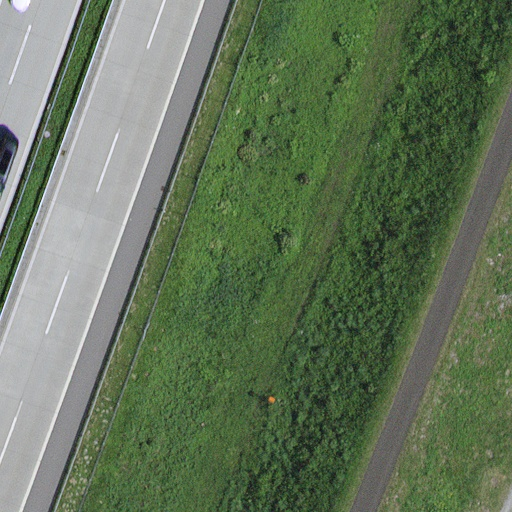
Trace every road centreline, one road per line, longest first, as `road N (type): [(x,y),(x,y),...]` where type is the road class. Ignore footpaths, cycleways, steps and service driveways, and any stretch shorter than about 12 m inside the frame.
road 1 (motorway): [(0,462),(164,0)]
road 2 (track): [(511,153),(370,511)]
road 3 (motorway): [(38,0),(0,114)]
